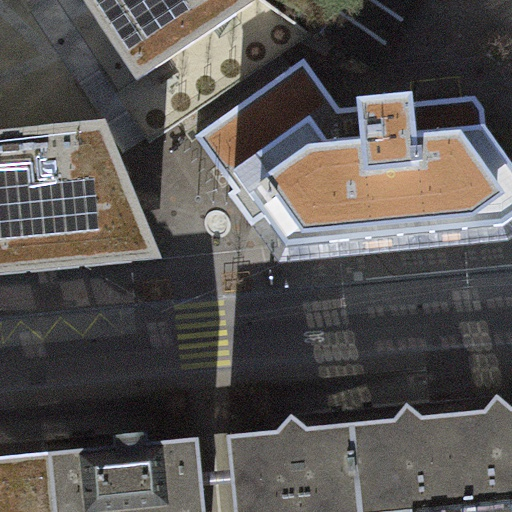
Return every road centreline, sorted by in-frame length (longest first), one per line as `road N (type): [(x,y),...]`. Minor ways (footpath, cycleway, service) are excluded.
road 1 (tertiary): [(511,314),(0,364)]
road 2 (unknown): [(511,98),(413,27)]
